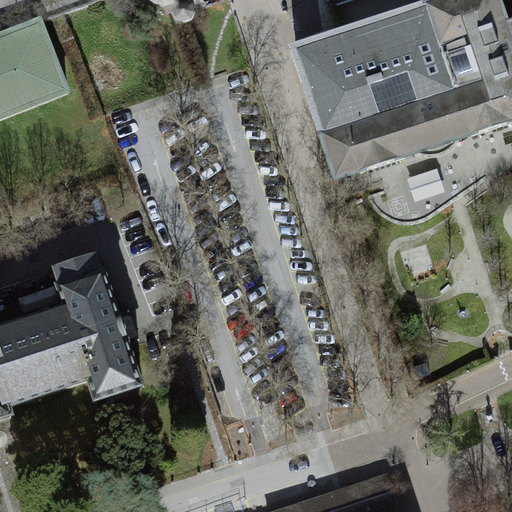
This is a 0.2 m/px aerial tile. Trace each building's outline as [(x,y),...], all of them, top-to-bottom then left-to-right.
[(150,0),(154,3),(162,6),(165,15),(171,13),(175,24),(189,21),(193,16),(194,11),(193,4),(198,7),(208,4),(203,0),(150,0)] [(502,0),(424,0),(290,45),(335,178),(511,119),(511,18),(509,19),(502,0)] [(0,133),(84,101),(50,13),(0,32),(0,133)] [(0,406),(90,377),(97,398),(143,383),(106,271),(59,286),(65,302),(0,322),(0,406)] [(386,476),(274,511),(389,511),(397,510),(386,476)]
